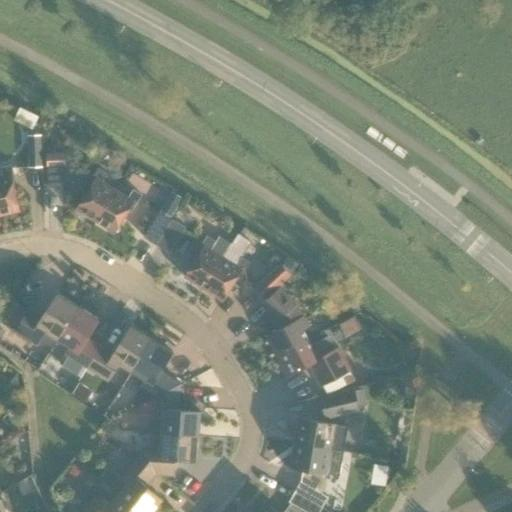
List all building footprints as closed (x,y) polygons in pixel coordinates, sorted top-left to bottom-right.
[(39,116),(20,107),(14,120),(33,129),(39,116)] [(27,135),(28,166),(42,166),(41,134),(27,135)] [(66,152),(47,153),(48,167),(48,188),(63,188),(62,166),(66,166),(66,152)] [(0,215),(19,211),(11,175),(14,174),(12,164),(2,167),(4,176),(0,177),(0,215)] [(96,221),(115,190),(102,182),(108,173),(99,168),(94,177),(96,179),(77,210),(96,221)] [(137,204),(142,195),(133,190),(128,198),(115,190),(96,221),(114,233),(134,202),(137,204)] [(177,208),(183,198),(172,191),(166,201),(177,208)] [(156,245),(172,219),(160,211),(144,237),(156,245)] [(172,219),(156,245),(169,253),(185,227),(172,219)] [(204,289),(223,257),(211,249),(216,241),(207,235),(202,244),(204,246),(185,277),(204,289)] [(245,271),(250,262),(242,257),(236,265),(223,257),(204,289),(223,301),(242,269),(245,271)] [(291,275),(280,263),(256,286),(267,298),(291,275)] [(278,356),(309,339),(303,329),(309,326),(298,305),(281,286),(262,304),(276,319),(284,328),(267,337),(278,356)] [(49,353),(58,339),(78,307),(57,294),(42,319),(28,311),(15,332),(49,353)] [(87,367),(101,346),(87,338),(99,319),(78,307),(58,339),(70,347),(66,354),(87,367)] [(132,372),(152,339),(131,326),(114,355),(101,346),(87,367),(109,380),(119,364),(132,372)] [(156,396),(181,383),(161,371),(173,352),(152,339),(132,372),(144,379),(140,386),(156,396)] [(313,348),(311,343),(309,339),(278,356),(288,376),(310,364),(321,385),(351,370),(339,347),(325,355),(322,350),(328,347),(325,341),(313,348)] [(199,436),(201,412),(179,410),(181,383),(156,396),(154,418),(162,418),(161,433),(199,436)] [(320,398),(325,419),(360,411),(355,390),(320,398)] [(107,434),(115,425),(108,418),(99,427),(107,434)] [(349,427),(303,419),(299,443),(332,449),(344,451),(349,427)] [(198,461),(199,436),(161,433),(159,448),(145,447),(137,458),(156,474),(173,475),(174,459),(198,461)] [(344,451),(332,449),(299,443),(294,468),(303,470),(301,481),(295,491),(323,507),(329,497),(322,493),(325,473),(339,476),(344,451)] [(155,474),(156,474),(137,458),(121,477),(127,482),(117,494),(139,511),(152,511),(163,499),(146,485),(155,474)] [(379,481),(392,483),(395,464),(381,462),(379,481)] [(306,511),(320,511),(323,507),(295,491),(289,502),(306,511)] [(139,511),(117,494),(108,505),(95,495),(81,511),(139,511)]
